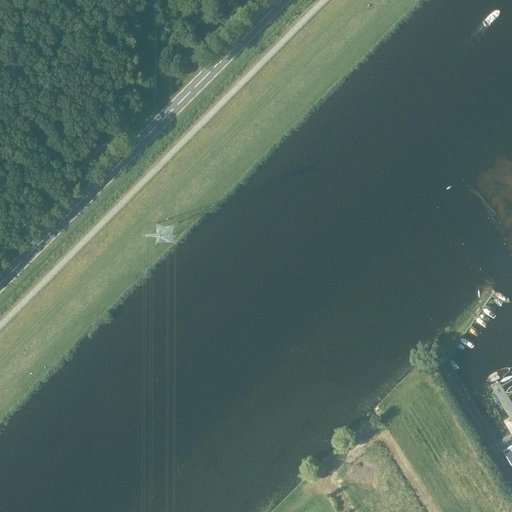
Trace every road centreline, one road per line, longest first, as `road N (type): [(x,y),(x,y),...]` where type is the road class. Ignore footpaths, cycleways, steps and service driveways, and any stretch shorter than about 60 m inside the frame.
road 1 (track): [(0,367),(362,0)]
road 2 (secondary): [(0,282),(280,0)]
